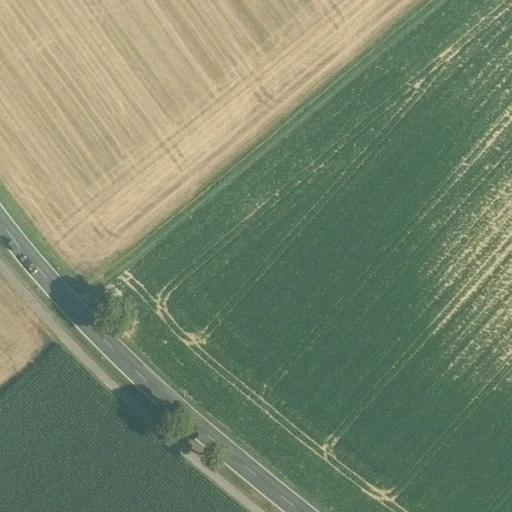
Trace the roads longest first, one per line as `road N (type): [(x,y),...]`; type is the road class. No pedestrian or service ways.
road 1 (track): [(68,305),(434,0)]
road 2 (secondary): [(0,231),(154,404),(290,511)]
